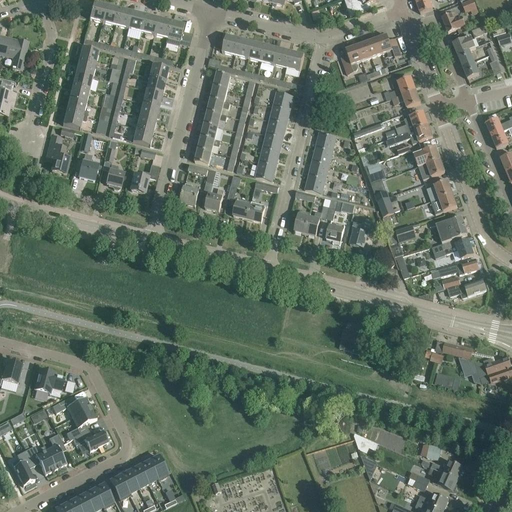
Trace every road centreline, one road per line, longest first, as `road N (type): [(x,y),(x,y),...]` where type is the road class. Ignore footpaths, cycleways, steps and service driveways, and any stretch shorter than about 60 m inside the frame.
road 1 (residential): [(19,511),(119,459),(125,436),(89,367),(0,342)]
road 2 (tertiary): [(511,337),(266,271)]
road 3 (residential): [(266,271),(324,39)]
road 4 (residential): [(151,242),(211,13)]
road 5 (residential): [(511,261),(483,234),(438,108)]
road 6 (tertiary): [(151,242),(0,201)]
road 7 (residential): [(26,144),(51,36),(42,5)]
